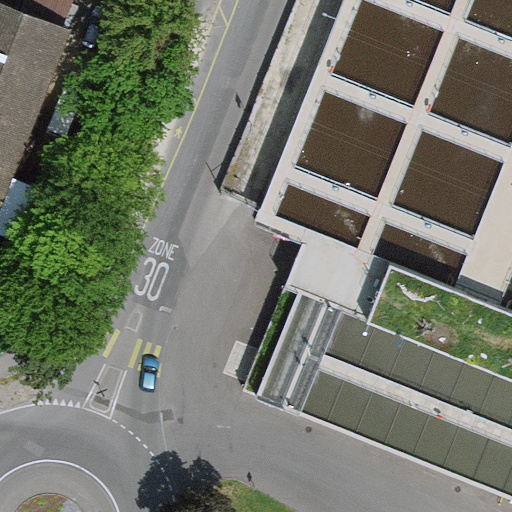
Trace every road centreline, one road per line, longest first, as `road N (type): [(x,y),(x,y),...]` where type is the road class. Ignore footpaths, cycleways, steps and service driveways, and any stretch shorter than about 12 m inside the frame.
road 1 (residential): [(264,0),(152,280)]
road 2 (residential): [(152,280),(29,437)]
road 3 (residential): [(124,472),(152,280)]
